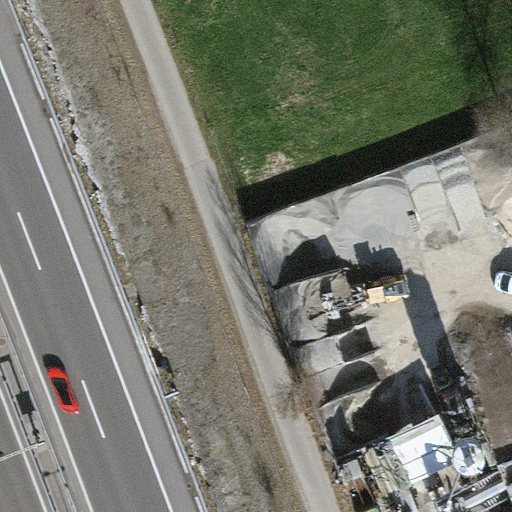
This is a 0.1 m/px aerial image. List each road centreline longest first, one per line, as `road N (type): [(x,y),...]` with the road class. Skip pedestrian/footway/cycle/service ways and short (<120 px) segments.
road 1 (track): [(130,0),(323,511)]
road 2 (motorway): [(132,511),(0,167)]
